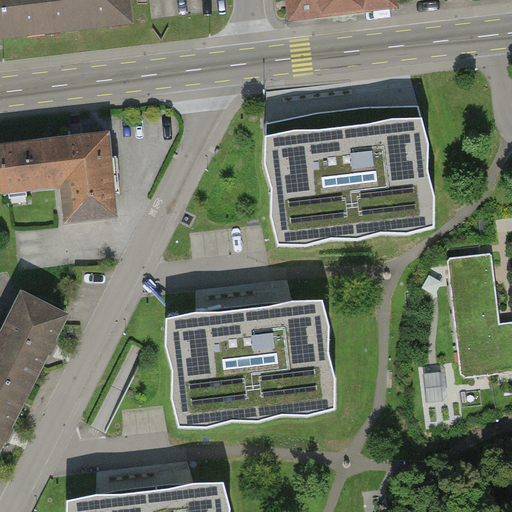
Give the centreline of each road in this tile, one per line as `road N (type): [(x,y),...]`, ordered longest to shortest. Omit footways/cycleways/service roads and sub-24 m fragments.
road 1 (residential): [(212,70),(214,93),(8,511)]
road 2 (secondary): [(249,66),(511,36)]
road 3 (secondary): [(0,94),(212,70)]
